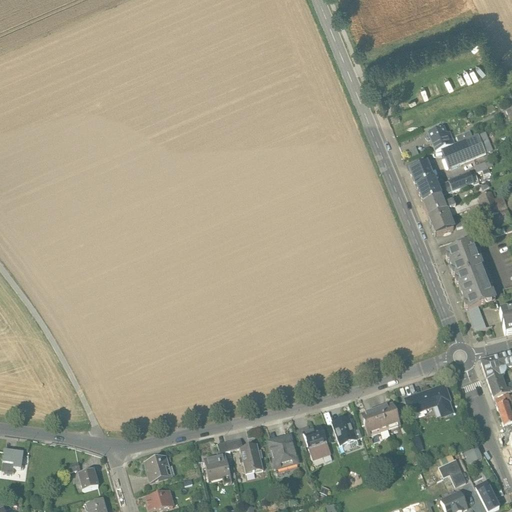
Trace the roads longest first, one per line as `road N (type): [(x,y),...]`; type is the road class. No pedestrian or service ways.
road 1 (secondary): [(317,0),(459,355)]
road 2 (tertiary): [(459,355),(271,413),(111,444)]
road 3 (track): [(0,264),(59,351),(98,442)]
road 4 (secondary): [(459,355),(511,487)]
